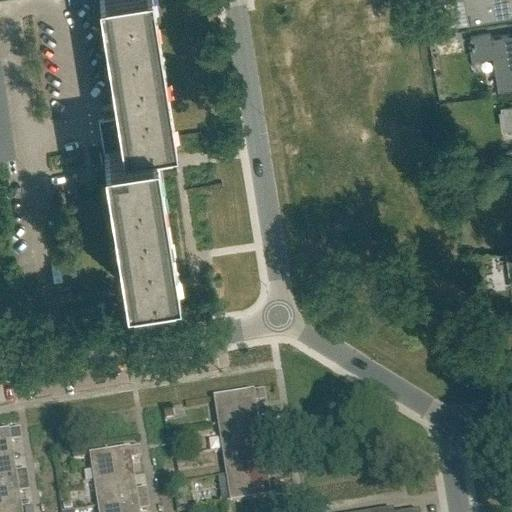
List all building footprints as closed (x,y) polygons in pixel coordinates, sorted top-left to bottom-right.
[(132,288),(173,281),(150,142),(170,139),(147,0),(104,0),(128,144),(109,148),(132,288)] [(511,17),(508,0),(444,0),(445,1),(451,0),(463,0),(467,23),(511,17)] [(511,34),(490,38),(490,34),(470,37),(473,56),(492,53),(497,91),(511,88),(511,34)] [(0,161),(5,160),(16,159),(0,55),(0,161)] [(511,104),(500,106),(503,125),(511,124),(511,104)] [(218,426),(256,419),(254,404),(265,402),(263,392),(252,393),(213,399),(218,426)] [(222,451),(271,443),(270,433),(259,435),(256,419),(218,426),(222,451)] [(0,459),(12,458),(10,442),(21,440),(19,430),(8,432),(0,432),(0,459)] [(226,476),(264,470),(262,455),(273,453),(271,443),(222,451),(226,476)] [(93,482),(132,476),(129,460),(141,459),(139,448),(128,450),(89,456),(93,482)] [(0,486),(28,482),(26,471),(15,473),(12,458),(0,459),(0,486)] [(264,470),(226,476),(230,502),(230,503),(269,497),(269,496),(279,495),(278,484),(267,486),(264,470)] [(97,508),(147,500),(146,489),(134,491),(132,476),(93,482),(97,508)] [(0,511),(21,509),(18,494),(29,492),(28,482),(0,486),(0,511)] [(97,511),(137,511),(138,511),(149,510),(147,500),(97,508),(97,511)]
